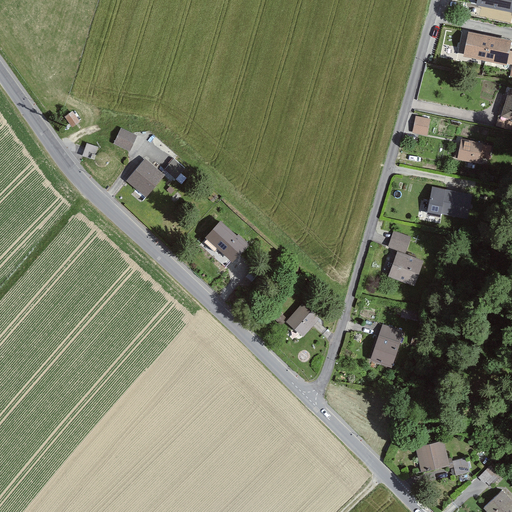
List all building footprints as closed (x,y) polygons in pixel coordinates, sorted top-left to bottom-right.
[(511,0),(476,0),(476,5),(511,12),(511,0)] [(511,42),(468,34),(463,59),(508,68),(508,65),(511,65),(511,52),(510,52),(511,42)] [(511,90),(507,89),(499,117),(511,120),(511,90)] [(72,108),(64,114),(72,125),(80,120),(72,108)] [(431,117),(415,114),(412,132),(428,134),(431,117)] [(121,126),(113,142),(130,149),(137,133),(121,126)] [(483,141),(461,136),(457,157),(479,161),(483,141)] [(87,141),(82,154),(94,159),(99,146),(87,141)] [(164,173),(145,157),(127,178),(146,194),(164,173)] [(474,192),(431,184),(426,210),(469,218),(474,192)] [(247,241),(220,217),(205,233),(232,258),(247,241)] [(412,233),(394,227),(389,243),(406,250),(412,233)] [(422,258),(396,249),(388,274),(413,282),(422,258)] [(317,318),(299,303),(284,321),(302,336),(317,318)] [(404,330),(382,322),(370,358),(392,366),(404,330)] [(443,440),(415,445),(420,470),(448,465),(443,440)] [(456,474),(471,471),(467,456),(452,459),(456,474)] [(486,464),(479,477),(493,485),(500,472),(486,464)] [(511,511),(511,497),(503,487),(484,505),(491,511),(490,511),(511,511)]
